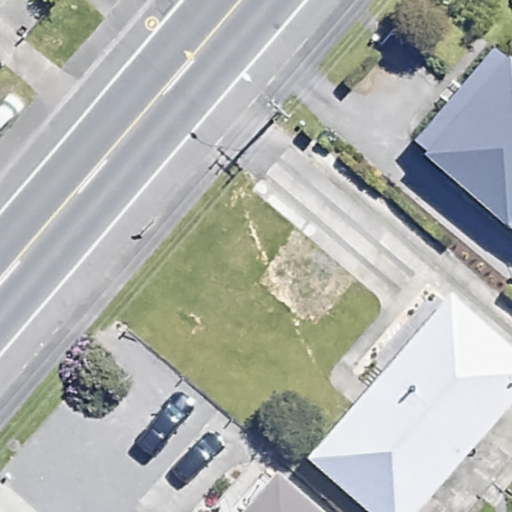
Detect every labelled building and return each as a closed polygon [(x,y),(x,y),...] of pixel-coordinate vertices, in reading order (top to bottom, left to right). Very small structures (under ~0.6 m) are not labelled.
[(379,57),(349,32),(317,69),(346,94),(379,57)] [(511,67),(490,49),(412,142),(511,224),(511,67)] [(511,399),(511,348),(448,292),(304,454),(370,511),(459,511),(433,489),(511,399)] [(115,511),(207,405),(137,346),(96,395),(86,387),(14,471),(61,511),(115,511)] [(313,511),(267,471),(230,511),(313,511)]
